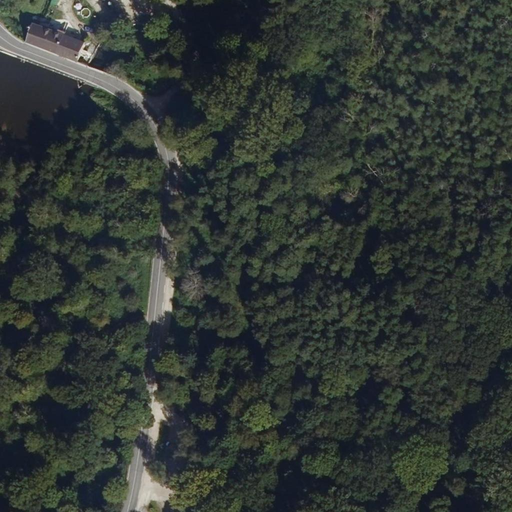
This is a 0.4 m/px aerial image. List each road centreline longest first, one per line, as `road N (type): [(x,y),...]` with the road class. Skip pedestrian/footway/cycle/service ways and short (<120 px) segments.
road 1 (secondary): [(128,511),(169,185),(165,143),(142,108),(105,80),(0,36)]
road 2 (track): [(511,367),(448,437),(393,471),(282,477),(172,495)]
